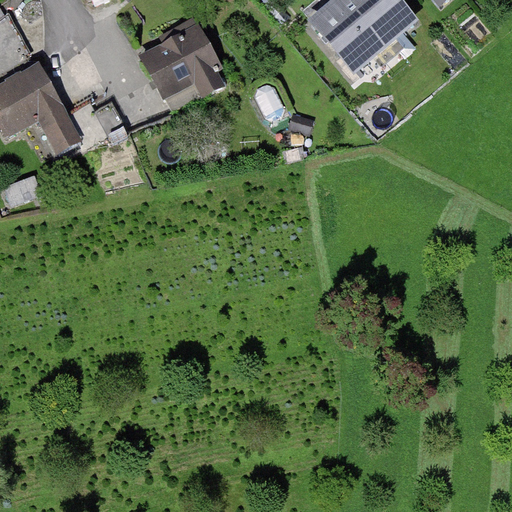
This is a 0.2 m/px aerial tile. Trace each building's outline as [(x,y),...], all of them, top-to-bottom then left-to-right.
[(392,0),(348,0),(317,27),(355,73),(413,25),(392,0)] [(0,22),(0,73),(27,59),(5,20),(0,22)] [(198,33),(145,63),(175,116),(228,87),(198,33)] [(41,71),(0,92),(0,122),(8,138),(40,121),(53,144),(74,133),(85,151),(109,137),(113,144),(132,138),(115,107),(96,115),(94,110),(70,121),(41,71)] [(41,195),(35,180),(7,191),(12,205),(41,195)]
